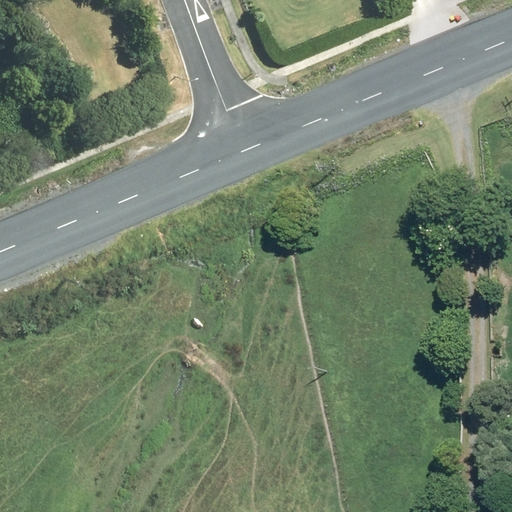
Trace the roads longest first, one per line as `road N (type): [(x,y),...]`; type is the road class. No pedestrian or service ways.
road 1 (secondary): [(244,149),(511,39)]
road 2 (secondary): [(0,251),(244,149)]
road 3 (residential): [(184,0),(244,149)]
